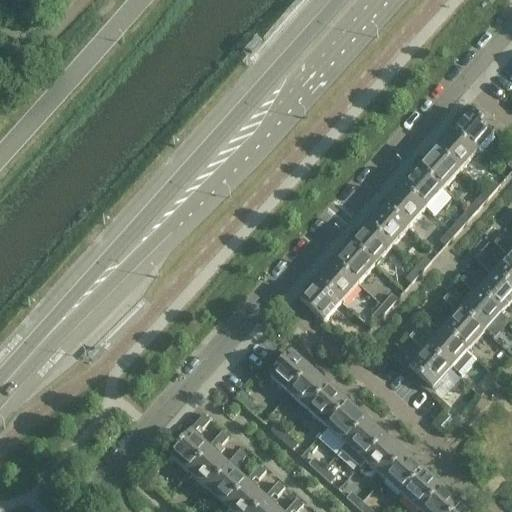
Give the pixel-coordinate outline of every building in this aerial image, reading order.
[(470,113),(452,133),(477,155),(494,135),(470,113)] [(452,133),(435,152),(460,174),(477,155),(452,133)] [(435,152),(419,170),(443,192),(460,174),(435,152)] [(419,170),(402,189),(426,211),(443,192),(419,170)] [(489,200),(499,188),(493,183),(483,194),(489,200)] [(402,189),(385,208),(409,230),(426,211),(402,189)] [(489,200),(483,194),(473,205),(479,211),(489,200)] [(385,208),(368,227),(392,249),(409,230),(385,208)] [(455,237),(465,226),(459,221),(450,232),(455,237)] [(368,227),(351,246),(375,268),(392,249),(368,227)] [(455,237),(450,232),(440,243),(446,248),(455,237)] [(494,245),(500,251),(506,244),(500,239),(494,245)] [(351,246),(334,265),(358,287),(375,268),(351,246)] [(511,256),(494,275),(511,290),(511,256)] [(477,264),(483,269),(489,263),(483,257),(477,264)] [(415,270),(421,275),(431,264),(425,259),(415,270)] [(334,265),(317,284),(341,306),(358,287),(334,265)] [(406,281),(411,286),(421,275),(415,270),(406,281)] [(511,303),(511,290),(494,275),(477,294),(501,315),(511,303)] [(460,283),(466,288),(472,281),(466,276),(460,283)] [(341,306),(317,284),(299,303),(324,325),(341,306)] [(501,315),(477,294),(460,313),(484,334),(501,315)] [(443,302),(449,307),(454,301),(449,295),(443,302)] [(382,308),(387,313),(397,301),(392,296),(382,308)] [(372,319),(378,324),(387,313),(382,308),(372,319)] [(484,334),(460,313),(443,332),(470,356),(471,355),(468,352),(484,334)] [(426,321),(432,326),(438,319),(432,314),(426,321)] [(470,356),(443,332),(426,350),(453,375),(454,374),(460,379),(475,363),(469,358),(470,356)] [(409,340),(415,345),(421,338),(415,333),(409,340)] [(353,351),(363,340),(357,335),(347,346),(353,351)] [(453,375),(426,350),(408,370),(433,392),(449,374),(452,377),(453,375)] [(392,358),(398,363),(404,357),(398,352),(392,358)] [(311,372),(292,355),(270,380),(289,397),(311,372)] [(311,372),(289,397),(308,414),(330,389),(311,372)] [(330,389),(308,414),(327,431),(349,406),(330,389)] [(244,408),(255,418),(260,413),(249,403),(244,408)] [(349,406),(327,431),(346,447),(367,423),(349,406)] [(203,418),(196,426),(203,432),(210,424),(203,418)] [(367,423),(346,447),(364,464),(386,440),(367,423)] [(282,443),(287,437),(276,427),(271,433),(282,443)] [(210,451),(191,434),(170,458),(189,476),(210,451)] [(222,435),(215,443),(221,449),(229,441),(222,435)] [(282,443),(293,453),(298,447),(287,437),(282,443)] [(386,440),(364,464),(383,481),(405,457),(386,440)] [(230,469),(210,451),(189,476),(208,493),(230,469)] [(241,452),(234,460),(240,466),(247,458),(241,452)] [(405,457),(383,481),(402,498),(424,473),(405,457)] [(319,476),(325,470),(314,461),(309,467),(319,476)] [(248,486),(230,469),(208,493),(227,509),(248,486)] [(260,469),(252,477),(259,483),(266,474),(260,469)] [(319,476),(331,486),(336,480),(325,470),(319,476)] [(424,473),(402,498),(417,511),(422,511),(442,490),(424,473)] [(278,485),(271,493),(278,499),(285,491),(278,485)] [(258,511),(267,502),(248,486),(227,509),(229,511),(258,511)] [(442,490),(422,511),(456,511),(461,507),(442,490)] [(357,510),(362,504),(352,495),(347,501),(357,510)] [(277,511),(267,502),(258,511),(277,511)] [(297,502),(290,510),(291,511),(300,511),(304,508),(297,502)]
